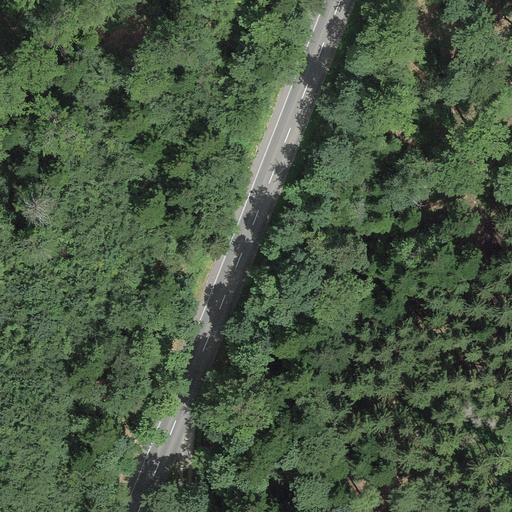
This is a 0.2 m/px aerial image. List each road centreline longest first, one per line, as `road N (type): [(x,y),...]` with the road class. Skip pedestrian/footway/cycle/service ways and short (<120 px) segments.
road 1 (unclassified): [(340,0),(134,511)]
road 2 (track): [(184,511),(186,390)]
